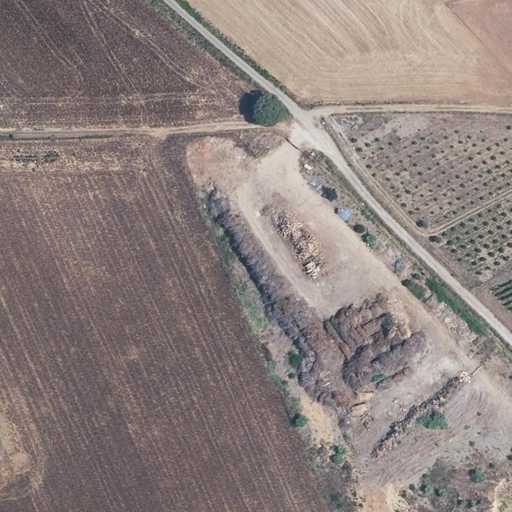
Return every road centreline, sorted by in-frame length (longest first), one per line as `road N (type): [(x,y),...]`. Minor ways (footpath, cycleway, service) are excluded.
road 1 (unclassified): [(511,344),(372,207),(302,116),(168,0)]
road 2 (track): [(302,116),(292,126),(0,135)]
road 3 (track): [(302,116),(324,109),(511,111)]
